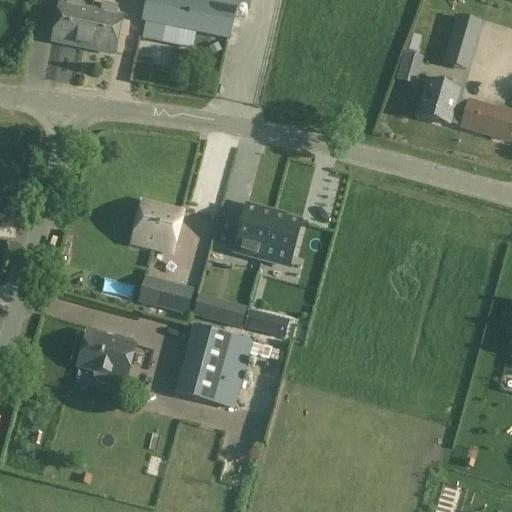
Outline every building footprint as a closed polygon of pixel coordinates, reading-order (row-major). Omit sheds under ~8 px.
[(83,50),(90,11),(80,9),(82,1),(77,0),(67,0),(66,6),(60,5),(52,44),(83,50)] [(144,0),(140,24),(230,42),(236,9),(249,12),(251,0),(144,0)] [(445,0),(494,14),(498,0),(445,0)] [(448,22),(453,7),(441,3),(436,18),(448,22)] [(90,11),(83,50),(115,56),(122,18),(115,16),(116,8),(102,5),(100,13),(90,11)] [(469,55),(478,23),(457,17),(448,49),(469,55)] [(448,126),(449,123),(456,99),(458,92),(428,84),(418,117),(448,126)] [(456,99),(449,123),(462,127),(462,129),(509,143),(511,130),(511,113),(497,109),(497,111),(456,99)] [(313,221),(319,193),(271,182),(273,174),(238,166),(230,202),(313,221)] [(178,213),(158,208),(145,204),(135,243),(168,252),(178,213)] [(262,259),(273,216),(246,209),(235,252),(262,259)] [(273,216),(262,259),(289,266),(300,224),(273,216)] [(222,237),(222,224),(209,224),(208,237),(222,237)] [(163,284),(157,309),(188,317),(194,292),(163,284)] [(200,297),(195,317),(219,324),(224,304),(200,297)] [(251,313),(246,330),(263,335),(268,317),(251,313)] [(252,344),(194,329),(177,395),(235,410),(252,344)] [(78,369),(92,373),(94,381),(98,386),(116,390),(122,387),(125,379),(134,346),(88,334),(78,369)]
